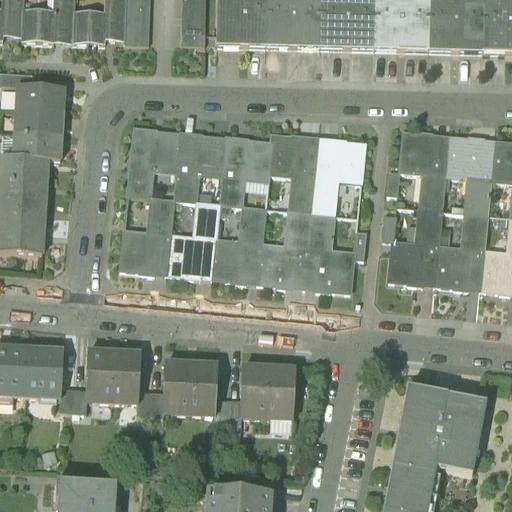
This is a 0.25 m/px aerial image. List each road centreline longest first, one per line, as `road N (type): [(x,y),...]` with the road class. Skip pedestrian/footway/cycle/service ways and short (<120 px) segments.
road 1 (residential): [(88,320),(108,100),(511,109)]
road 2 (residential): [(88,320),(361,343)]
road 3 (residential): [(324,511),(361,343)]
road 4 (residential): [(361,343),(511,358)]
